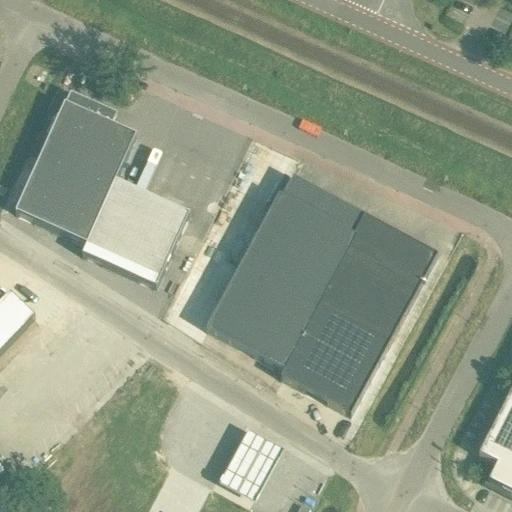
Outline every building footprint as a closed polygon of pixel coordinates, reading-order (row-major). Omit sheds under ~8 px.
[(64,109),(15,218),(87,250),(82,261),(157,294),(190,219),(116,186),(137,141),(112,129),(116,119),(71,99),(66,110),(64,109)] [(279,200),(206,335),(284,377),(281,384),(350,421),(437,262),(364,222),(364,221),(293,182),(282,202),(279,200)] [(0,357),(35,321),(11,297),(0,308),(0,357)] [(511,393),(478,460),(497,470),(489,487),(511,498),(511,393)] [(240,460),(232,455),(213,489),(255,511),(282,463),(248,445),(240,460)]
